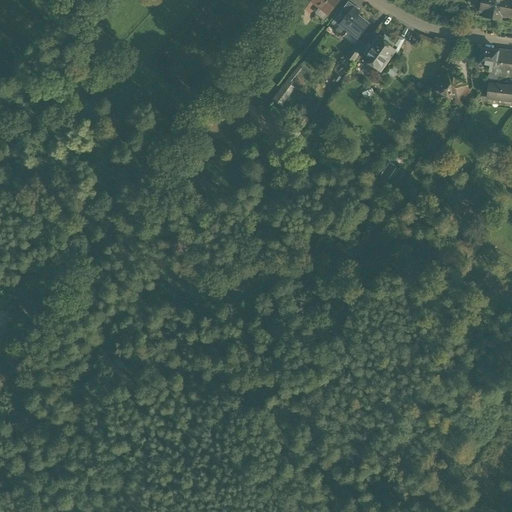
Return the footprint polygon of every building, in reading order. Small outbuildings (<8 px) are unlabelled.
[(318,8),(320,10),(326,15),(338,1),(337,0),(311,0),(310,1),(316,6),(318,8)] [(498,21),(501,22),(502,17),(511,19),(511,0),(481,0),(479,13),(484,14),(483,18),(486,19),(498,21)] [(302,11),(308,16),(316,6),(310,1),(302,11)] [(346,17),(354,7),(348,2),(340,12),(346,17)] [(346,17),(341,23),(349,29),(358,37),(368,24),(357,15),(360,12),(354,7),(346,17)] [(320,22),(326,15),(318,8),(312,14),(320,22)] [(343,36),(349,29),(341,23),(346,17),(340,12),(332,23),(337,28),(335,30),(336,32),(341,37),(343,36)] [(394,51),(397,54),(397,53),(404,40),(398,37),(394,43),(384,36),(380,41),(394,51)] [(365,56),(382,68),(394,51),(380,41),(377,39),(372,47),(366,55),(365,56)] [(345,57),(353,62),(361,51),(363,48),(355,42),(345,57)] [(361,51),(366,55),(372,47),(367,43),(363,48),(361,51)] [(490,73),(494,73),(498,51),(481,48),(478,65),(490,66),(489,72),(490,73)] [(511,51),(498,49),(498,51),(494,73),(500,74),(511,75),(511,51)] [(288,80),(291,82),(302,68),(311,76),(313,73),(301,63),(288,80)] [(392,66),(387,73),(393,77),(398,70),(392,66)] [(434,85),(439,88),(448,75),(449,73),(444,70),(434,85)] [(498,82),(500,74),(494,73),(490,73),(486,81),(498,82)] [(451,94),(457,98),(465,86),(448,75),(439,88),(437,91),(448,98),(450,95),(451,94)] [(288,80),(271,101),(276,105),(277,103),(291,85),(292,83),(291,82),(288,80)] [(291,85),(277,103),(281,107),(295,89),(291,85)] [(487,99),(511,102),(511,88),(496,86),(489,85),(487,99)] [(372,89),(362,93),(365,100),(375,95),(372,89)] [(302,117),(298,124),(304,128),(308,121),(302,117)] [(430,143),(426,149),(433,153),(437,147),(430,143)] [(41,284),(29,301),(42,310),(54,294),(41,284)]
